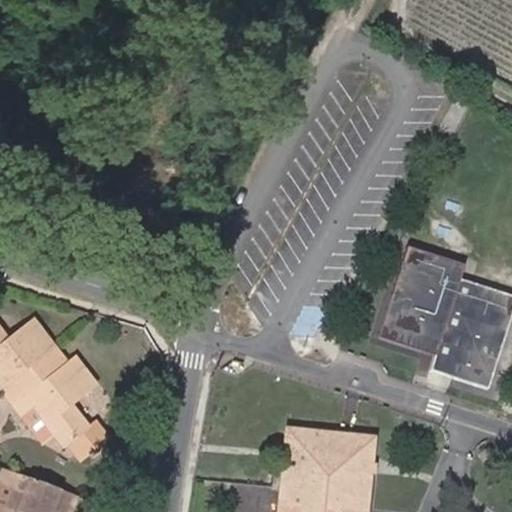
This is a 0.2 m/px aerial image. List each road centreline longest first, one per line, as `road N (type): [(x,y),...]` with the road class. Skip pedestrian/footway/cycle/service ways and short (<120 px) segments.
road 1 (unclassified): [(198,323),(218,338),(511,432)]
road 2 (residential): [(0,259),(198,323)]
road 3 (residential): [(166,511),(198,323)]
road 4 (track): [(405,0),(400,25),(410,46),(511,99)]
